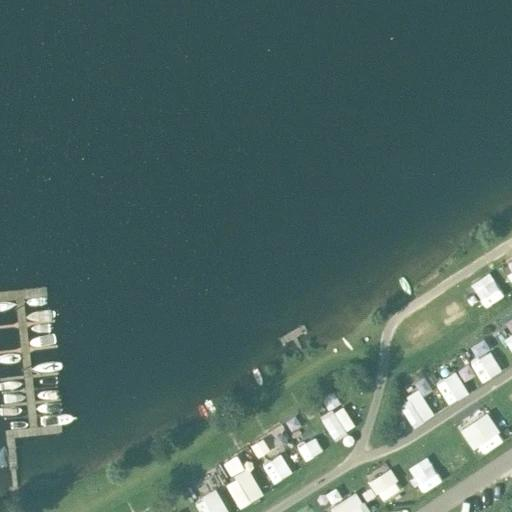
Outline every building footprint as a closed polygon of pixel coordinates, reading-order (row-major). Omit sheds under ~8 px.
[(432,315),(412,325),(423,347),(443,336),(432,315)] [(472,360),(482,381),(504,371),(489,337),(474,344),(480,356),(472,360)] [(459,370),(438,380),(448,403),(470,393),(459,370)] [(400,399),(415,425),(437,413),(421,387),(400,399)] [(481,401),(454,418),(472,447),(499,430),(481,401)] [(346,404),(324,413),(335,436),(356,427),(346,404)] [(266,449),(256,454),(272,484),(296,472),(279,440),(289,434),(305,462),(328,450),(305,409),(258,435),(266,449)] [(226,477),(240,506),(265,494),(251,465),(226,477)] [(382,500),(404,487),(392,466),(370,478),(382,500)] [(229,511),(222,488),(198,495),(202,511),(229,511)] [(330,506),(334,511),(368,511),(372,510),(358,488),(330,506)]
